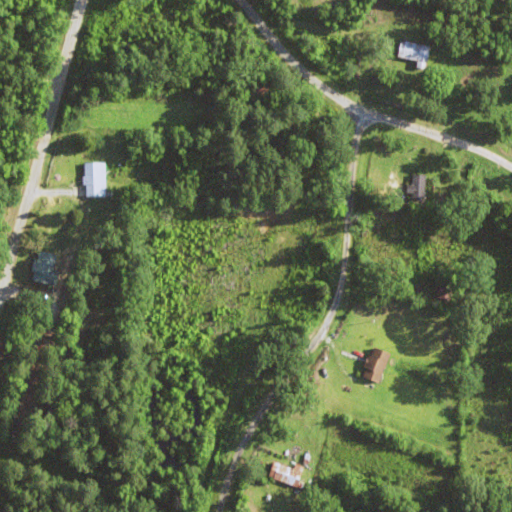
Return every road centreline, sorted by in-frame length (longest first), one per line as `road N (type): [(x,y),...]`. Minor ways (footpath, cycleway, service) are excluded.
road 1 (residential): [(221,511),(241,452),(332,315),(361,112)]
road 2 (residential): [(511,171),(343,104),(298,69),(237,0)]
road 3 (residential): [(0,297),(86,0)]
road 4 (residential): [(361,112),(364,42),(303,11),(242,5)]
